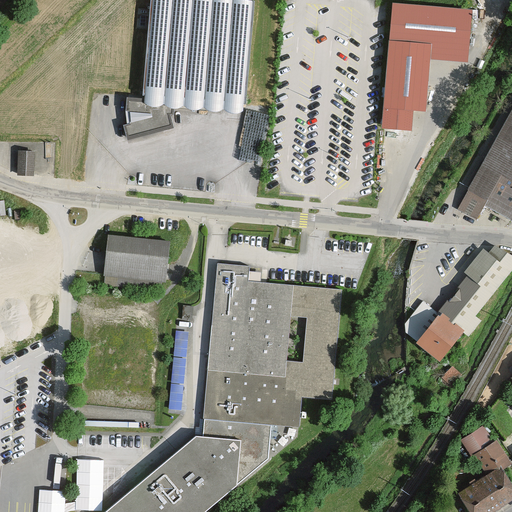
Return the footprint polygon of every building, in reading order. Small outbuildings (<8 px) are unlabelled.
[(250,2),(234,0),(146,0),(136,98),(123,96),(122,138),(172,125),(174,106),(238,113),(250,2)] [(471,14),(393,7),(383,131),(411,133),(413,112),(425,113),(429,61),(466,64),(471,14)] [(511,111),(457,209),(477,220),(485,205),(511,220),(511,111)] [(36,152),(19,152),(19,176),(36,176),(36,152)] [(171,242),(109,235),(103,285),(165,292),(171,242)] [(511,256),(495,243),(464,285),(442,314),(464,331),(472,336),(483,321),(480,319),(511,275),(511,256)] [(99,511),(205,511),(270,458),(272,428),(302,430),(304,398),(334,401),(343,286),(253,279),(254,262),(214,258),(200,426),(189,436),(112,501),(99,511)] [(464,285),(448,272),(425,300),(442,314),(464,285)] [(194,303),(181,305),(182,318),(195,317),(194,303)] [(442,314),(419,344),(442,361),(464,331),(442,314)] [(171,407),(185,408),(189,329),(175,328),(171,407)] [(447,382),(459,371),(452,364),(440,375),(447,382)] [(491,474),(460,493),(472,511),(488,511),(511,497),(511,479),(504,466),(511,461),(496,439),(493,441),(483,426),(463,439),(472,453),(476,452),(491,474)] [(39,487),(37,511),(65,511),(67,489),(39,487)]
